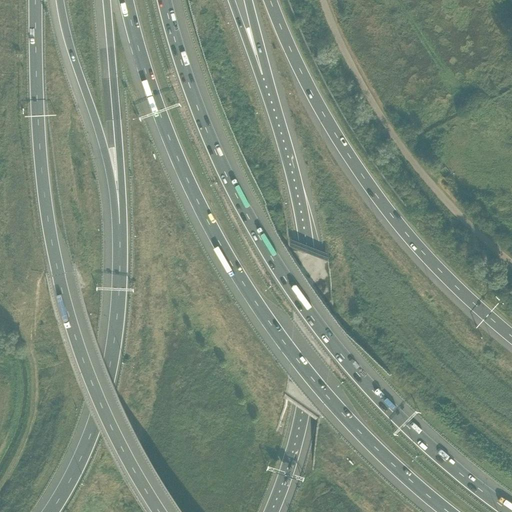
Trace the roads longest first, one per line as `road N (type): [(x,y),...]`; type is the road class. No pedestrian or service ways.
road 1 (motorway): [(509,511),(377,398),(294,293),(231,191),(163,0)]
road 2 (motorway): [(126,0),(173,149),(242,282),(368,443),(447,511)]
road 3 (trunk): [(36,0),(37,128),(58,275),(103,408),(162,511)]
road 4 (motorway): [(272,511),(301,414),(312,292),(292,170),(262,74)]
road 5 (trunk): [(511,338),(449,284),(376,200),(312,97),(268,0)]
road 6 (unclassified): [(511,264),(410,161),(361,89),(321,0)]
road 7 (motorway): [(118,224),(106,375),(88,441),(51,511)]
road 8 (motorway): [(59,0),(118,224)]
road 9 (motorway): [(106,0),(118,224)]
